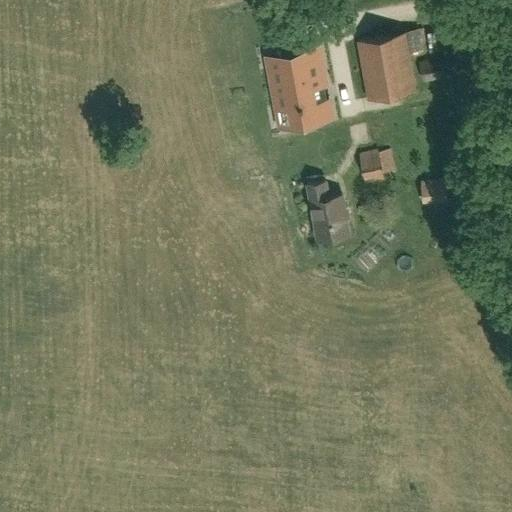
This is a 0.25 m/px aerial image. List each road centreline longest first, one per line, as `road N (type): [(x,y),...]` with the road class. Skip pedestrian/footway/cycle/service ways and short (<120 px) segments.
road 1 (track): [(484,0),(484,248),(511,301)]
road 2 (track): [(359,120),(342,26),(448,0)]
